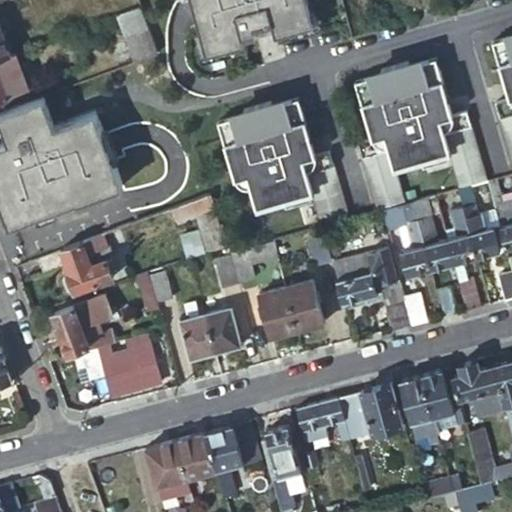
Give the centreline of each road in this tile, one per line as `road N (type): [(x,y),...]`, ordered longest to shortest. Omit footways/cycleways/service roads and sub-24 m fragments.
road 1 (residential): [(57,442),(511,321)]
road 2 (residential): [(57,442),(0,285)]
road 3 (unknown): [(318,62),(238,79),(209,81),(189,72)]
